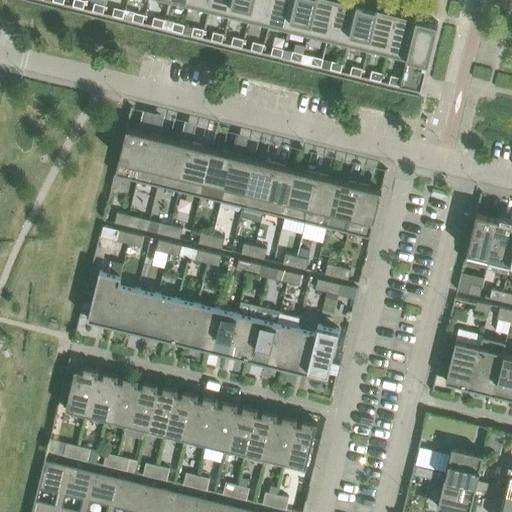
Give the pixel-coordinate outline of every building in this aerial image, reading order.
[(232,0),(211,0),(209,8),(229,13),(232,0)] [(253,0),(232,0),(229,13),(249,18),(253,0)] [(274,0),(253,0),(249,18),(269,22),(274,0)] [(274,0),(269,22),(289,27),(295,0),(274,0)] [(295,0),(289,27),(309,32),(316,0),(295,0)] [(316,0),(309,32),(328,37),(337,0),(316,0)] [(358,2),(350,0),(337,0),(328,37),(348,42),(358,2)] [(93,9),(103,12),(105,4),(95,1),(93,9)] [(369,4),(358,2),(348,42),(368,47),(378,7),(369,4)] [(112,14),(123,16),(125,9),(114,6),(112,14)] [(388,52),(398,12),(378,7),(368,47),(388,52)] [(132,19),(143,21),(145,14),(134,11),(132,19)] [(389,81),(389,82),(401,85),(418,17),(398,12),(388,52),(406,56),(401,76),(391,74),(389,81)] [(152,23),(163,26),(165,18),(154,16),(152,23)] [(418,17),(401,85),(421,90),(438,21),(418,17)] [(172,28),(183,31),(184,23),(174,21),(172,28)] [(192,33),(202,36),(204,28),(193,26),(192,33)] [(211,38),(222,41),(224,33),(213,30),(211,38)] [(231,43),(242,45),(244,38),(233,35),(231,43)] [(262,50),(262,49),(264,43),(253,40),(251,48),(262,50)] [(271,53),(282,55),(283,47),(273,45),(271,53)] [(291,57),(301,60),(303,52),(293,50),(291,57)] [(310,62),(321,65),(323,57),(312,55),(310,62)] [(330,67),(341,70),(343,62),(332,59),(330,67)] [(350,72),(361,75),(363,67),(352,64),(350,72)] [(370,77),(381,79),(383,72),(372,69),(370,77)] [(149,131),(149,130),(127,125),(125,131),(115,173),(137,179),(149,131)] [(170,135),(149,130),(149,131),(137,179),(158,184),(168,142),(170,135)] [(191,141),(170,135),(168,142),(158,184),(179,189),(191,141)] [(212,146),(191,141),(179,189),(200,194),(210,152),(212,146)] [(233,152),(233,151),(212,146),(210,152),(200,194),(221,199),(233,152)] [(254,156),(233,151),(233,152),(221,199),(242,205),(253,162),(254,156)] [(275,162),(276,161),(254,156),(253,162),(242,205),(240,215),(261,220),(264,210),(275,162)] [(297,166),(276,161),(275,162),(264,210),(285,215),(295,173),(297,166)] [(317,172),(297,166),(295,173),(285,215),(306,220),(317,172)] [(338,177),(317,172),(306,220),(327,225),(337,183),(338,177)] [(359,182),(338,177),(337,183),(327,225),(348,230),(359,182)] [(382,187),(359,182),(348,230),(369,236),(370,236),(382,187)] [(126,224),(129,213),(117,210),(115,221),(126,224)] [(499,216),(497,215),(486,213),(480,211),(478,211),(476,210),(464,259),(465,260),(487,265),(489,255),(499,216)] [(129,213),(126,224),(147,229),(150,218),(129,213)] [(511,252),(511,219),(509,219),(501,216),(499,216),(489,255),(510,260),(511,252)] [(157,231),(168,234),(171,223),(159,220),(157,231)] [(168,234),(180,237),(183,226),(171,223),(168,234)] [(103,224),(101,235),(116,239),(119,228),(103,224)] [(128,242),(131,231),(119,228),(116,239),(128,242)] [(140,245),(143,234),(131,231),(128,242),(140,245)] [(198,242),(210,244),(213,233),(201,231),(198,242)] [(210,244),(222,247),(224,236),(213,233),(210,244)] [(170,241),(159,238),(156,249),(168,252),(170,241)] [(182,244),(170,241),(168,252),(179,254),(182,244)] [(241,252),(253,255),(255,244),(244,241),(241,252)] [(253,255),(264,258),(267,247),(255,244),(253,255)] [(210,250),(198,248),(196,258),(207,261),(210,250)] [(222,253),(210,250),(207,261),(219,264),(222,253)] [(283,262),(295,265),(297,254),(285,251),(283,262)] [(295,265),(306,268),(309,257),(297,254),(295,265)] [(250,260),(238,257),(236,268),(248,271),(250,260)] [(111,259),(108,271),(120,274),(123,262),(111,259)] [(262,263),(250,260),(248,271),(259,274),(262,263)] [(325,272),(337,275),(339,264),(327,262),(325,272)] [(337,275),(348,278),(351,267),(339,264),(337,275)] [(290,270),(278,267),(275,278),(287,281),(290,270)] [(107,322),(108,322),(120,274),(108,271),(100,269),(88,317),(100,320),(107,322)] [(301,273),(290,270),(287,281),(299,284),(301,273)] [(121,274),(120,274),(108,322),(110,323),(116,324),(128,327),(138,287),(119,282),(121,274)] [(329,280),(318,277),(315,288),(327,290),(329,280)] [(341,282),(329,280),(327,290),(338,293),(341,282)] [(482,284),(470,282),(468,291),(480,294),(482,284)] [(140,330),(148,332),(158,291),(138,287),(128,327),(140,330)] [(491,287),(489,297),(501,299),(503,290),(491,287)] [(511,291),(503,290),(501,299),(511,302),(511,291)] [(178,296),(158,291),(148,332),(149,332),(156,334),(168,337),(178,296)] [(186,341),(188,342),(197,301),(178,296),(168,337),(180,340),(186,341)] [(487,315),(490,303),(476,299),(474,311),(487,315)] [(218,306),(197,301),(188,342),(189,342),(196,344),(208,347),(218,306)] [(497,317),(510,320),(511,313),(511,308),(500,305),(497,317)] [(227,351),(228,352),(238,311),(218,306),(208,347),(220,350),(227,351)] [(257,316),(238,311),(228,352),(229,352),(236,354),(248,356),(257,316)] [(287,366),(297,326),(300,316),(280,311),(277,321),(267,361),(269,362),(276,363),(287,366)] [(266,361),(267,361),(277,321),(257,316),(248,356),(259,359),(266,361)] [(306,371),(307,371),(319,323),(318,322),(316,330),(297,326),(287,366),(306,371)] [(339,328),(319,323),(307,371),(308,371),(315,373),(328,376),(339,328)] [(493,392),(503,350),(506,341),(482,335),(480,345),(470,386),(493,392)] [(445,380),(470,386),(480,345),(455,339),(445,380)] [(511,352),(503,350),(493,392),(511,396),(511,352)] [(85,418),(97,368),(84,365),(83,370),(77,369),(78,368),(75,368),(65,408),(85,413),(84,417),(85,418)] [(99,368),(97,368),(85,418),(86,418),(87,413),(105,418),(104,422),(105,422),(117,373),(104,369),(103,375),(97,374),(99,368)] [(118,373),(117,373),(105,422),(106,423),(107,418),(125,422),(124,427),(125,427),(137,378),(124,374),(122,380),(117,379),(118,373)] [(138,378),(137,378),(125,427),(126,427),(127,423),(145,427),(144,432),(145,432),(157,382),(144,379),(142,385),(137,384),(138,378)] [(158,383),(157,382),(145,432),(146,428),(165,432),(164,437),(176,387),(163,384),(162,390),(157,388),(158,383)] [(178,388),(176,387),(164,437),(165,437),(166,432),(184,437),(183,442),(184,442),(197,392),(183,389),(182,394),(177,393),(178,388)] [(198,392),(197,392),(184,442),(186,442),(187,437),(205,442),(204,447),(205,447),(217,397),(204,394),(202,399),(197,398),(198,392)] [(218,397),(217,397),(205,447),(206,442),(225,447),(223,451),(224,452),(236,402),(223,399),(222,404),(217,403),(218,397)] [(238,402),(236,402),(224,452),(225,452),(226,447),(244,452),(243,456),(244,456),(256,407),(243,403),(242,409),(237,408),(238,402)] [(258,407),(256,407),(244,456),(245,457),(246,452),(264,456),(263,461),(264,461),(276,411),(263,408),(262,414),(256,413),(258,407)] [(278,412),(276,411),(264,461),(265,462),(266,457),(284,461),(283,466),(284,466),(296,416),(283,413),(282,419),(276,417),(278,412)] [(297,417),(296,416),(284,466),(285,466),(286,462),(306,467),(317,421),(303,418),(301,424),(296,422),(297,417)] [(492,429),(487,449),(501,452),(506,432),(492,429)] [(64,453),(76,456),(79,444),(67,441),(64,453)] [(90,447),(79,444),(76,456),(87,459),(90,447)] [(446,471),(431,467),(428,477),(443,480),(445,476),(476,483),(477,478),(477,479),(484,453),(452,445),(446,471)] [(103,463),(115,466),(118,454),(106,451),(103,463)] [(130,457),(118,454),(115,466),(127,469),(130,457)] [(62,511),(65,505),(67,494),(74,465),(46,458),(39,487),(58,491),(55,503),(41,499),(36,498),(32,511),(62,511)] [(143,473),(155,476),(158,464),(146,461),(143,473)] [(413,473),(428,477),(431,467),(415,463),(413,473)] [(170,466),(158,464),(155,476),(167,478),(170,466)] [(511,492),(511,464),(507,486),(492,482),(490,492),(504,495),(506,491),(511,492)] [(65,505),(62,511),(90,511),(93,500),(100,471),(74,465),(67,494),(84,498),(82,509),(65,505)] [(92,511),(90,511),(115,511),(117,506),(118,506),(124,477),(100,471),(93,500),(111,504),(108,511),(92,511)] [(183,482),(195,485),(198,473),(186,471),(183,482)] [(210,476),(198,473),(195,485),(207,488),(210,476)] [(460,511),(469,511),(475,488),(476,483),(445,476),(443,480),(437,506),(460,511)] [(143,511),(150,483),(124,477),(118,506),(135,510),(134,511),(143,511)] [(477,478),(476,483),(475,488),(490,492),(492,482),(477,479),(477,478)] [(223,492),(235,495),(238,483),(226,480),(223,492)] [(170,511),(176,490),(150,483),(143,511),(170,511)] [(249,486),(238,483),(235,495),(246,498),(249,486)] [(196,511),(200,496),(176,490),(170,511),(196,511)] [(263,502),(274,505),(277,493),(266,490),(263,502)] [(511,511),(511,492),(506,491),(504,495),(500,511),(511,511)] [(289,496),(277,493),(274,505),(286,508),(289,496)] [(223,511),(226,502),(200,496),(196,511),(223,511)] [(249,511),(251,508),(226,502),(223,511),(249,511)]
